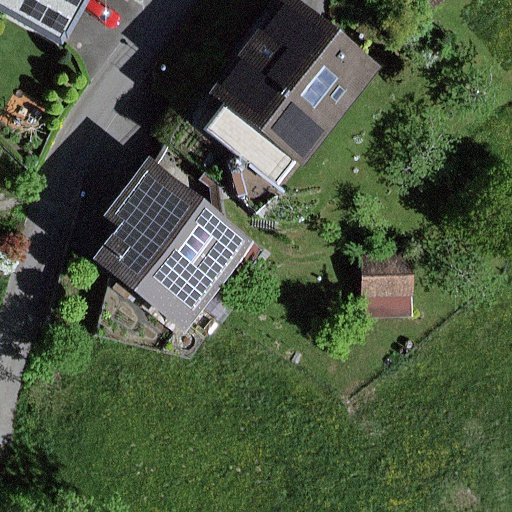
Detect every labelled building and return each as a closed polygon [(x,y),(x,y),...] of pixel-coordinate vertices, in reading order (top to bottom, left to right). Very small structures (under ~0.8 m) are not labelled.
[(0,0),(0,15),(54,44),(75,7),(78,0),(0,0)] [(289,0),(273,0),(200,94),(216,106),(197,129),(268,184),(286,160),(295,167),(374,66),(306,13),(289,0)] [(418,0),(427,11),(440,0),(418,0)] [(248,242),(134,156),(88,217),(103,228),(78,260),(177,335),(248,242)] [(407,254),(355,255),(356,317),(408,316),(407,254)]
